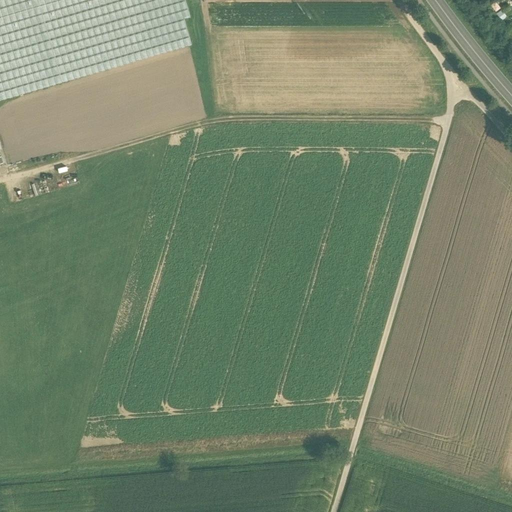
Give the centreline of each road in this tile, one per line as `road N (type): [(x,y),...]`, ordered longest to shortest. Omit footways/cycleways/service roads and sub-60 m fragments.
road 1 (track): [(334,511),(461,86),(397,0)]
road 2 (track): [(447,120),(211,119),(89,155)]
road 3 (secondary): [(511,97),(433,0)]
